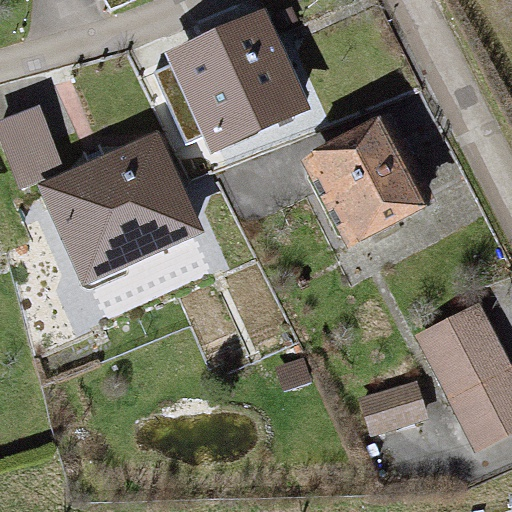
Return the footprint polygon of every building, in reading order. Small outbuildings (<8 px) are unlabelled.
[(260,19),(171,57),(213,153),(301,114),(260,19)] [(37,116),(0,127),(0,146),(14,188),(56,174),(37,116)] [(387,126),(313,157),(348,241),(423,210),(387,126)] [(158,142),(42,190),(79,280),(195,232),(158,142)] [(511,372),(481,309),(416,341),(470,449),(511,428),(511,372)] [(311,369),(279,379),(287,406),(319,397),(311,369)] [(416,393),(360,408),(370,446),(427,430),(416,393)]
